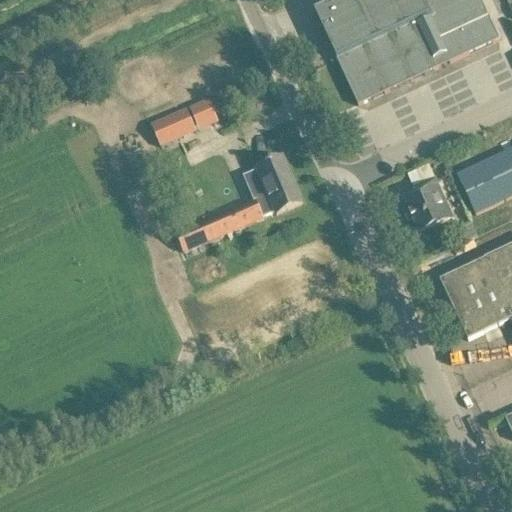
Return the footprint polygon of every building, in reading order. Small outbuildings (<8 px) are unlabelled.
[(338,62),(365,49),(378,43),(357,0),(347,0),(316,14),(338,62)] [(357,0),(378,43),(391,37),(404,31),(389,0),(357,0)] [(430,19),(420,0),(389,0),(404,31),(418,25),(430,19)] [(429,50),(491,21),(480,0),(420,0),(430,19),(418,25),(429,50)] [(439,71),(500,43),(491,21),(429,50),(439,71)] [(439,71),(429,50),(418,25),(404,31),(391,37),(412,83),(439,71)] [(386,95),(412,83),(391,37),(378,43),(365,49),(386,95)] [(359,108),(386,95),(365,49),(338,62),(359,108)] [(156,126),(151,128),(160,146),(161,150),(197,134),(187,112),(156,126)] [(511,153),(458,178),(476,216),(511,199),(511,153)] [(259,197),(265,211),(273,208),(277,216),(302,205),(283,160),(257,171),(267,194),(259,197)] [(406,216),(410,214),(420,236),(449,223),(439,201),(443,199),(436,182),(398,199),(406,216)] [(255,202),(177,236),(185,255),(263,221),(255,202)] [(471,223),(455,230),(462,245),(463,245),(478,238),(471,223)] [(511,249),(485,262),(440,283),(469,343),(511,322),(511,249)]
